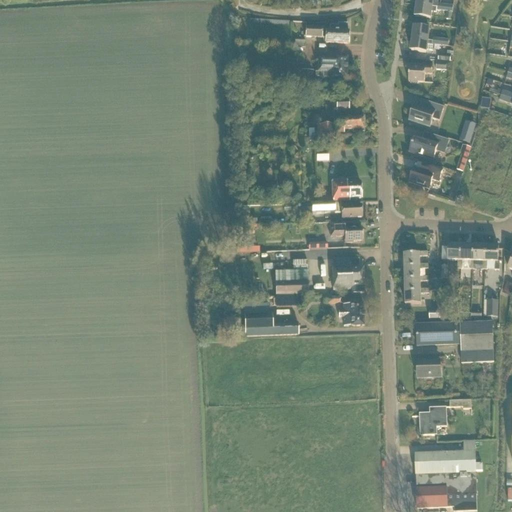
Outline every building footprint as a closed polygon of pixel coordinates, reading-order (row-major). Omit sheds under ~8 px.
[(432,3),(432,0),(417,0),(417,6),(453,10),(453,7),(438,5),(438,4),(432,3)] [(452,14),(453,10),(417,6),(415,18),(430,20),(431,13),(437,14),(437,12),(452,14)] [(347,33),(347,25),(337,24),(337,27),(329,26),(329,32),(321,31),(322,29),(306,28),(305,38),(325,39),(325,44),(347,45),(348,33),(347,33)] [(413,40),(428,42),(428,37),(429,30),(414,28),(413,40)] [(448,48),(448,44),(433,42),(413,40),(411,52),(426,54),(427,46),(432,47),(432,46),(448,48)] [(346,78),(347,59),(334,59),(334,60),(318,60),(317,74),(315,74),(315,79),(323,79),(323,77),(346,78)] [(446,72),(447,63),(436,62),(436,71),(446,72)] [(433,72),(433,68),(424,68),(424,70),(409,69),(408,83),(411,83),(410,85),(418,85),(418,84),(424,84),(425,75),(432,75),(433,72)] [(311,84),(313,72),(301,71),(302,71),(288,69),(287,82),(300,84),(300,83),(311,84)] [(511,94),(499,90),(497,96),(501,97),(511,100),(511,94)] [(511,100),(501,97),(499,102),(511,105),(511,100)] [(348,101),(336,102),(336,112),(348,111),(348,101)] [(440,122),(444,108),(431,104),(428,111),(414,106),(409,122),(430,128),(433,120),(440,122)] [(490,105),(482,106),(483,113),(491,112),(490,105)] [(364,133),(363,130),(364,130),(363,118),(335,119),(335,134),(343,134),(343,131),(352,130),(352,134),(364,133)] [(316,142),(334,141),(333,126),(315,127),(316,142)] [(501,198),(511,161),(511,156),(511,155),(511,139),(486,131),(470,184),(478,186),(476,191),(501,198)] [(470,147),(473,137),(463,133),(459,143),(470,147)] [(445,152),(449,142),(434,137),(432,143),(414,138),(409,153),(433,161),(437,149),(445,152)] [(468,158),(471,149),(463,146),(460,155),(468,158)] [(328,152),(316,152),(316,163),(328,163),(328,152)] [(439,184),(444,170),(423,163),(421,171),(414,168),(409,185),(430,192),(433,182),(439,184)] [(347,181),(332,182),(333,202),(349,202),(349,200),(360,199),(360,183),(347,184),(347,181)] [(448,203),(454,204),(457,195),(451,193),(448,202),(448,203)] [(341,207),(341,205),(301,206),(302,214),(312,214),(312,213),(324,212),(325,219),(335,219),(335,215),(341,215),(341,220),(361,219),(361,206),(341,207)] [(345,230),(344,224),(329,224),(330,239),(344,238),(344,244),(353,244),(353,243),(362,243),(361,229),(345,230)] [(461,262),(461,246),(448,246),(448,262),(458,262),(457,270),(462,270),(462,262),(461,262)] [(473,262),(474,247),(461,246),(461,262),(462,262),(470,262),(470,271),(474,271),(475,262),(473,262)] [(485,263),(486,247),(474,247),(473,262),(475,262),(483,263),(482,271),(487,271),(487,263),(485,263)] [(485,263),(487,263),(495,263),(495,271),(499,272),(500,263),(498,263),(499,248),(486,247),(485,263)] [(420,268),(420,266),(420,258),(428,258),(428,253),(420,253),(420,255),(404,256),(404,268),(420,268)] [(350,261),(350,259),(331,259),(332,291),(351,291),(351,295),(363,295),(363,287),(363,269),(359,269),(358,260),(350,261)] [(420,280),(420,278),(420,270),(429,270),(428,266),(420,266),(420,268),(404,268),(405,281),(420,280)] [(275,296),(308,295),(307,272),(275,273),(275,296)] [(421,293),(421,291),(421,283),(429,283),(429,278),(420,278),(420,280),(405,281),(405,293),(421,293)] [(511,292),(511,286),(507,284),(503,293),(510,296),(511,292)] [(452,299),(453,289),(444,289),(443,299),(452,299)] [(421,293),(405,293),(405,306),(421,305),(421,295),(429,295),(429,290),(421,291),(421,293)] [(324,306),(335,306),(339,303),(339,297),(324,298),(324,306)] [(498,318),(498,302),(486,302),(486,318),(498,318)] [(363,305),(358,305),(349,305),(349,306),(343,306),(343,313),(340,313),(340,318),(343,318),(343,328),(350,327),(350,328),(364,327),(363,318),(364,318),(364,314),(363,314),(363,305)] [(429,312),(429,320),(440,320),(440,312),(429,312)] [(297,324),(272,325),(271,315),(245,317),(246,339),(272,337),(298,337),(297,324)] [(462,357),(493,356),(493,352),(493,324),(416,326),(417,347),(461,346),(461,353),(462,353),(462,357)] [(493,356),(462,357),(462,365),(494,364),(493,356)] [(418,379),(441,378),(440,362),(417,363),(418,379)] [(472,411),(471,402),(450,402),(450,409),(463,409),(463,411),(472,411)] [(420,437),(437,436),(437,429),(447,428),(446,409),(435,409),(435,415),(419,415),(420,437)] [(476,465),(475,442),(464,442),(465,453),(415,455),(416,476),(417,476),(417,490),(416,490),(417,511),(454,509),(454,511),(477,511),(477,496),(476,473),(483,472),(483,465),(476,465)]
